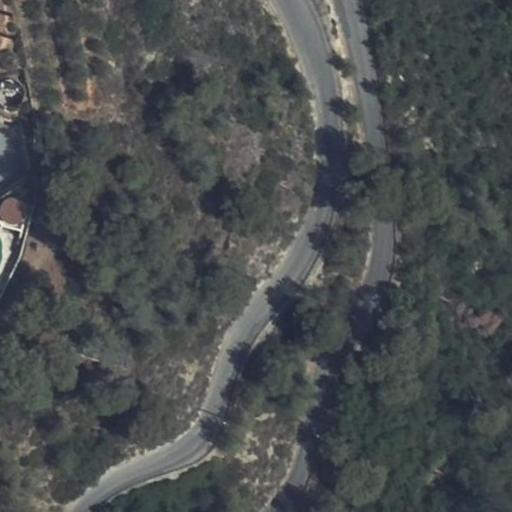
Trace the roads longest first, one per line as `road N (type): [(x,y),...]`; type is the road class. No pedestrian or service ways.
road 1 (tertiary): [(288,0),(318,61),(330,124),(330,185),(319,227),(244,332),(219,405),(196,441),(75,511)]
road 2 (tertiary): [(278,511),(304,464),(336,355),(366,320),(385,254),(378,153),(348,0)]
